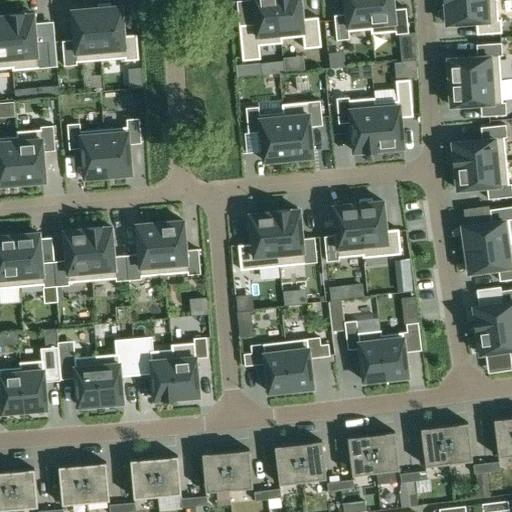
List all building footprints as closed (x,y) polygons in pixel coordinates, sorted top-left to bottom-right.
[(276,0),(252,0),(255,23),(239,25),(242,60),(260,59),(259,45),(282,43),(281,38),(280,38),(276,0)] [(276,0),(280,38),(281,38),(303,36),(304,48),(321,47),(318,17),(302,19),(300,0),(276,0)] [(372,29),(368,0),(344,0),(346,14),(334,15),(336,40),(349,39),(348,31),(370,29),(372,29)] [(392,0),(368,0),(372,29),(370,29),(371,33),(395,31),(396,34),(408,33),(406,8),(393,9),(392,0)] [(449,0),(445,0),(445,1),(446,24),(476,22),(477,34),(502,33),(501,19),(498,19),(496,0),(449,0)] [(97,8),(101,60),(124,58),(125,60),(138,59),(136,34),(124,35),(121,6),(111,7),(111,3),(97,5),(97,8)] [(101,60),(97,8),(72,10),(74,40),(62,41),(64,66),(77,65),(76,62),(101,60)] [(9,15),(9,16),(13,67),(12,67),(12,70),(50,67),(48,42),(36,43),(33,13),(24,14),(9,15)] [(0,68),(12,67),(13,67),(9,16),(0,16),(0,68)] [(448,58),(449,82),(501,79),(499,55),(502,55),(501,43),(476,44),(477,56),(448,58)] [(261,64),(236,66),(237,77),(262,75),(261,64)] [(374,102),(378,149),(403,147),(400,117),(413,116),(409,79),(395,80),(397,100),(375,102),(374,102)] [(502,102),(501,79),(449,82),(451,106),(480,104),(481,116),(506,114),(505,102),(502,102)] [(378,149),(374,102),(375,102),(374,97),(349,100),(349,97),(336,98),(338,123),(351,122),(353,151),(363,150),(363,151),(378,149)] [(283,111),(288,158),(313,156),(310,126),(322,125),(320,100),(282,104),(282,111),(283,111)] [(283,111),(282,111),(259,114),(258,106),(246,107),(248,132),(260,131),(263,160),(274,159),(274,163),(288,162),(287,158),(288,158),(283,111)] [(126,119),(127,127),(104,128),(108,175),(131,173),(129,144),(141,143),(139,118),(126,119)] [(108,175),(104,128),(80,130),(80,123),(67,124),(69,149),(81,148),(84,177),(108,175)] [(455,166),(506,161),(504,137),(507,137),(505,124),(480,127),(482,139),(452,142),(453,152),(454,166),(455,166)] [(45,181),(43,151),(55,150),(53,125),(40,126),(41,129),(16,131),(17,136),(18,136),(22,183),(45,181)] [(0,184),(22,183),(18,136),(17,136),(0,137),(0,184)] [(509,184),(506,161),(455,166),(457,189),(486,186),(488,199),(511,196),(511,189),(511,184),(509,184)] [(363,255),(362,255),(362,257),(401,254),(398,229),(386,230),(383,201),(372,202),(372,198),(359,199),(359,203),(358,203),(363,255)] [(339,257),(362,255),(363,255),(358,203),(333,206),(336,235),(324,236),(326,261),(339,260),(339,257)] [(511,243),(511,242),(508,219),(511,218),(511,206),(489,209),(491,221),(462,225),(465,249),(511,243)] [(274,211),(280,266),(317,262),(314,237),(302,238),(299,209),(289,210),(289,209),(274,211)] [(280,266),(274,211),(249,214),(252,243),(238,245),(240,270),(280,266)] [(186,250),(183,220),(160,222),(164,274),(187,272),(188,275),(200,274),(198,249),(186,250)] [(138,254),(126,255),(128,280),(141,279),(141,276),(164,274),(160,222),(136,224),(138,254)] [(116,281),(128,280),(126,255),(114,256),(111,226),(102,227),(87,228),(87,229),(88,228),(92,280),(115,278),(116,281)] [(88,228),(87,229),(64,231),(66,260),(54,261),(56,286),(69,285),(69,282),(92,280),(88,228)] [(56,286),(54,261),(42,262),(39,233),(16,235),(20,286),(43,284),(44,287),(56,286)] [(0,287),(20,286),(16,235),(0,235),(0,287)] [(511,243),(465,249),(469,273),(498,269),(499,281),(511,279),(511,241),(511,242),(511,243)] [(395,276),(411,274),(409,259),(394,260),(395,276)] [(476,331),(477,331),(477,330),(511,325),(511,288),(501,290),(502,302),(473,307),(475,316),(474,316),(476,331)] [(329,310),(342,308),(342,301),(328,302),(329,310)] [(332,331),(345,330),(344,322),(344,318),(331,320),(332,331)] [(344,322),(345,330),(357,328),(356,320),(344,322)] [(418,322),(406,323),(407,331),(419,330),(418,322)] [(511,325),(477,330),(477,331),(480,354),(509,350),(511,362),(511,361),(511,325)] [(363,380),(385,378),(380,334),(381,334),(381,330),(357,332),(363,380)] [(403,332),(381,334),(380,334),(385,378),(408,375),(403,332)] [(206,337),(194,338),(194,342),(196,357),(207,356),(206,337)] [(285,341),(291,389),(313,386),(307,338),(285,341)] [(73,341),(57,342),(61,379),(76,378),(74,357),(73,341)] [(285,341),(262,344),(268,392),(291,389),(285,341)] [(172,349),(176,397),(199,395),(196,357),(194,342),(171,344),(171,349),(172,349)] [(330,356),(328,344),(320,344),(322,356),(330,356)] [(42,360),(19,362),(20,367),(21,366),(24,410),(47,408),(45,381),(60,380),(57,346),(45,347),(41,348),(42,360)] [(172,349),(171,349),(150,351),(154,399),(176,397),(172,349)] [(96,355),(100,404),(123,402),(119,353),(96,355)] [(251,353),(243,354),(245,366),(253,365),(251,353)] [(100,404),(96,355),(74,357),(76,378),(78,406),(100,404)] [(0,389),(2,412),(24,410),(21,366),(20,367),(0,368),(0,389)] [(511,416),(493,419),(498,457),(511,454),(511,416)] [(449,463),(472,460),(467,422),(444,425),(449,463)] [(444,425),(420,428),(425,466),(449,463),(444,425)] [(394,431),(371,434),(375,472),(377,484),(396,482),(394,469),(399,469),(394,431)] [(371,434),(347,437),(352,475),(375,472),(371,434)] [(302,481),(326,478),(321,440),(298,443),(302,481)] [(298,443),(274,446),(279,484),(302,481),(298,443)] [(229,489),(252,487),(249,449),(225,451),(229,489)] [(225,451),(202,453),(205,491),(229,489),(225,451)] [(154,457),(157,495),(181,493),(177,455),(154,457)] [(154,457),(130,460),(133,498),(157,495),(154,457)] [(486,463),(487,472),(500,470),(499,461),(486,463)] [(85,502),(109,500),(106,462),(82,464),(85,502)] [(487,472),(486,463),(473,464),(474,474),(487,472)] [(82,464),(58,466),(62,504),(85,502),(82,464)] [(14,508),(37,506),(34,468),(10,470),(14,508)] [(10,470),(0,471),(0,509),(14,508),(10,470)] [(413,472),(414,481),(427,479),(426,470),(413,472)] [(414,481),(413,472),(400,473),(401,482),(414,481)] [(340,481),(341,490),(354,488),(352,479),(340,481)] [(341,490),(340,481),(327,482),(328,491),(341,490)] [(266,490),(268,499),(281,497),(279,488),(266,490)] [(266,490),(253,491),(255,501),(268,499),(266,490)] [(193,497),(194,506),(207,505),(206,496),(193,497)] [(193,497),(180,498),(181,507),(194,506),(193,497)] [(495,502),(496,511),(509,510),(508,501),(495,502)] [(122,503),(122,511),(127,511),(136,511),(135,502),(122,503)] [(489,511),(496,511),(495,502),(482,504),(482,511),(489,511)] [(122,511),(122,503),(109,505),(109,511),(122,511)]
